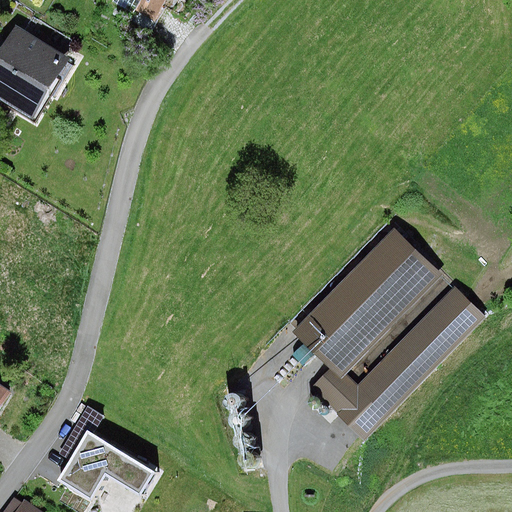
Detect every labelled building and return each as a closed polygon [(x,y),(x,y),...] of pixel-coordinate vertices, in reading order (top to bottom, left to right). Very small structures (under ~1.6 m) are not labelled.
[(174,0),(124,0),(163,21),(174,0)] [(77,56),(28,24),(0,66),(0,93),(37,117),(77,56)] [(440,278),(393,232),(292,334),(329,370),(339,380),(440,278)] [(339,380),(329,370),(312,388),(364,440),(486,317),(455,287),(351,391),(339,380)] [(0,415),(17,389),(0,377),(0,415)] [(233,411),(236,411),(238,411),(241,410),(243,408),(244,405),(245,403),(244,400),(243,397),(241,396),(238,394),(235,394),(233,395),(230,396),(229,399),(228,401),(228,404),(229,407),(230,409),(233,411)] [(313,409),(315,410),(317,409),(319,408),(320,406),(320,404),(320,402),(320,400),(318,398),(316,397),(314,397),(312,397),(310,398),(309,400),(308,402),(308,404),(308,406),(309,407),(311,409),(313,409)] [(322,416),(324,416),(326,416),(327,415),(328,414),(329,412),(329,411),(328,409),(327,408),(326,407),(325,407),(323,407),(322,407),(320,408),(319,409),(319,411),(319,413),(320,414),(321,415),(322,416)] [(235,430),(238,431),(241,431),(243,429),(245,427),(247,425),(247,422),(247,419),(245,417),(243,415),(240,414),(238,414),(235,414),(233,416),(231,418),(230,421),(230,424),(231,426),(233,429),(235,430)] [(159,473),(88,433),(61,481),(96,501),(109,479),(144,499),(159,473)] [(238,450),(241,451),(244,450),(246,449),(248,447),(250,445),(250,442),(249,439),(248,437),(246,435),(243,434),(241,433),(238,434),(236,436),(234,438),(233,441),(233,443),(234,446),(236,448),(238,450)] [(242,469),(245,470),(247,470),(250,468),(252,466),(253,464),(254,461),(253,458),(252,456),(250,454),(247,453),(244,453),(242,453),(239,455),(238,457),(237,460),(237,463),(238,465),(239,468),(242,469)] [(42,511),(24,500),(21,504),(13,498),(3,511),(42,511)]
